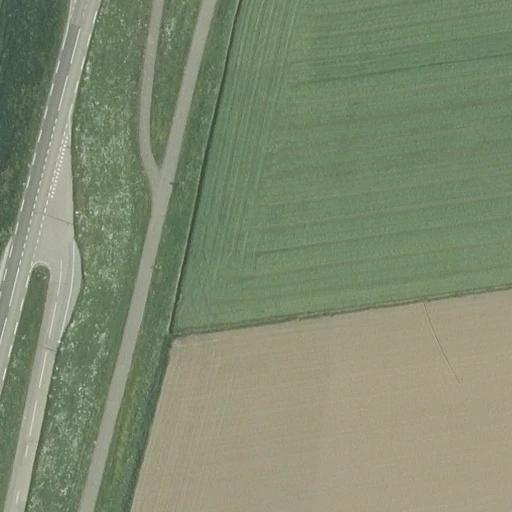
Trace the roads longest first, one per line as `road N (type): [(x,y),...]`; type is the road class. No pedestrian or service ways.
road 1 (unclassified): [(14,511),(57,294),(54,250),(27,210)]
road 2 (secondary): [(27,210),(87,0)]
